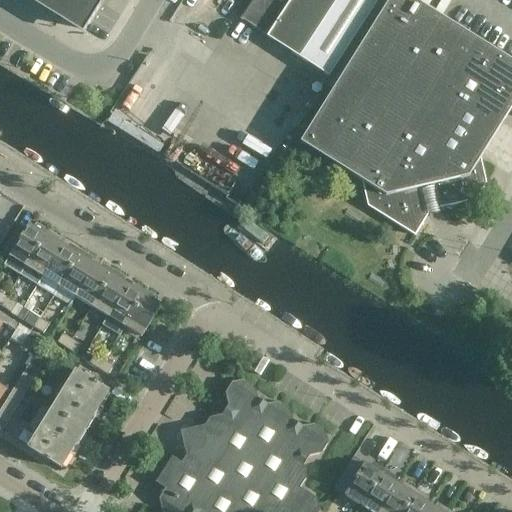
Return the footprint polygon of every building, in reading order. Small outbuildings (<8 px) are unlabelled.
[(35,0),(85,30),(103,0),(35,0)] [(252,0),(240,19),(267,37),(266,37),(328,78),(378,0),(252,0)] [(412,0),(388,0),(299,143),(361,181),(366,207),(414,236),(426,216),(424,207),(437,204),(438,209),(453,205),(475,200),(486,183),(480,158),(511,109),(511,62),(493,51),(412,0)] [(27,225),(21,235),(8,257),(3,266),(19,275),(46,230),(39,225),(36,230),(27,225)] [(14,230),(0,253),(8,257),(21,235),(14,230)] [(36,286),(61,245),(54,241),(57,236),(46,230),(19,275),(36,286)] [(61,245),(36,286),(53,296),(80,251),(72,246),(69,250),(61,245)] [(90,256),(80,251),(53,296),(70,306),(75,298),(74,297),(94,265),(87,261),(90,256)] [(91,307),(113,270),(104,265),(102,270),(94,265),(74,297),(75,298),(91,307)] [(107,317),(126,285),(120,281),(122,276),(113,270),(91,307),(107,317)] [(126,285),(107,317),(102,326),(119,336),(125,328),(124,327),(145,290),(137,285),(134,290),(126,285)] [(155,296),(146,290),(145,290),(124,327),(125,328),(141,338),(161,306),(152,301),(155,296)] [(0,307),(11,313),(17,304),(6,297),(0,307)] [(17,318),(33,328),(39,319),(23,308),(17,318)] [(0,312),(0,326),(2,323),(15,331),(18,325),(0,312)] [(49,325),(39,319),(33,328),(43,334),(49,325)] [(38,338),(30,332),(20,348),(29,354),(38,338)] [(56,343),(65,349),(71,339),(62,333),(56,343)] [(81,346),(71,339),(65,349),(75,355),(81,346)] [(88,364),(98,370),(104,361),(94,355),(88,364)] [(0,410),(0,419),(6,423),(43,364),(33,358),(0,410)] [(113,367),(104,361),(98,370),(107,376),(113,367)] [(75,372),(51,409),(85,429),(108,392),(75,372)] [(154,483),(156,483),(164,489),(158,499),(161,511),(318,511),(319,511),(316,499),(299,488),(305,478),(303,466),(309,457),(321,454),(327,443),(325,431),(314,424),(302,427),(292,421),(289,408),(279,402),(267,405),(257,399),(254,387),(243,380),(231,383),(224,394),(227,406),(221,415),(209,418),(202,429),(191,431),(187,453),(181,463),(171,457),(158,460),(152,470),(154,483)] [(60,469),(85,429),(51,409),(27,448),(60,469)] [(360,506),(383,470),(375,464),(372,468),(364,463),(343,495),(360,506)] [(383,470),(360,506),(369,511),(378,511),(396,483),(390,479),(392,475),(383,470)] [(396,483),(378,511),(401,511),(416,490),(407,485),(404,489),(396,483)] [(416,490),(401,511),(423,511),(429,504),(422,500),(424,495),(416,490)]
